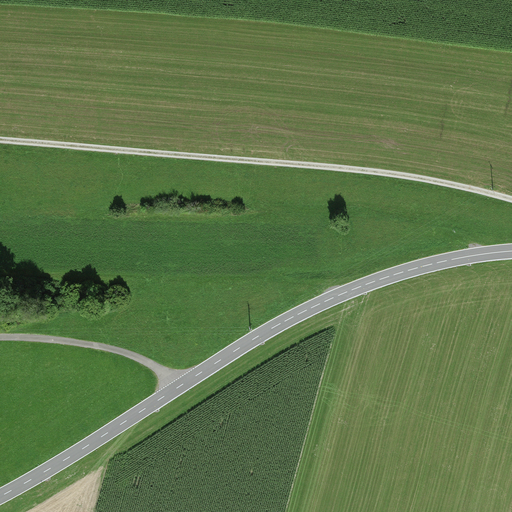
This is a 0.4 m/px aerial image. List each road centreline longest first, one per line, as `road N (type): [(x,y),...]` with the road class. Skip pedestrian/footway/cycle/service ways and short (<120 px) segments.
road 1 (secondary): [(511,251),(439,261),(311,307),(0,496)]
road 2 (track): [(511,199),(420,177),(0,139)]
road 3 (track): [(176,389),(157,367),(113,348),(0,338)]
